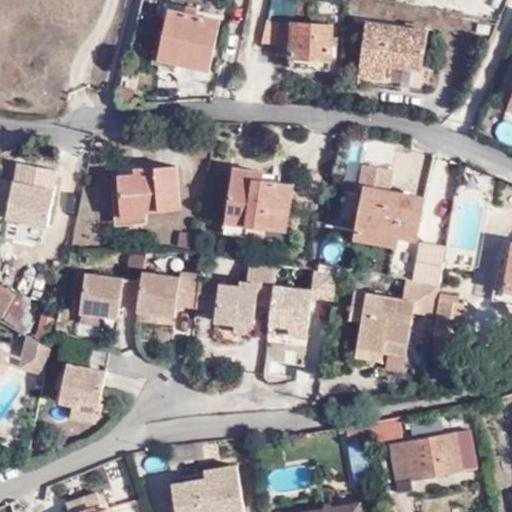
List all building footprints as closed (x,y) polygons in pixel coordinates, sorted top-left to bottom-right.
[(258,43),(277,45),(280,20),(281,10),(262,8),(258,43)] [(210,70),(218,22),(167,12),(157,62),(210,70)] [(280,20),(277,45),(276,55),(291,56),(330,59),(332,25),(280,20)] [(386,78),(388,66),(388,60),(400,61),(400,68),(422,71),(427,31),(366,23),(361,75),(386,78)] [(330,59),(291,56),(291,66),(330,68),(330,59)] [(156,168),(135,169),(119,169),(121,213),(146,211),(146,208),(178,205),(176,160),(155,162),(156,168)] [(13,182),(0,179),(0,215),(48,225),(55,189),(52,188),(56,169),(17,162),(13,182)] [(257,176),(258,168),(236,164),(226,218),(288,229),(296,182),(265,177),(257,176)] [(266,169),(258,168),(257,176),(265,177),(266,169)] [(366,183),(357,229),(379,234),(381,229),(399,233),(418,236),(426,195),(366,183)] [(379,234),(357,229),(356,235),(396,243),(399,233),(381,229),(379,234)] [(316,261),(323,231),(316,230),(309,260),(316,261)] [(511,241),(506,265),(499,263),(491,298),(511,302),(511,241)] [(435,282),(440,257),(418,252),(413,278),(435,282)] [(67,268),(69,261),(56,258),(54,265),(67,268)] [(314,296),(333,298),(339,265),(331,263),(316,261),(312,289),(276,283),(278,263),(251,259),(247,279),(241,278),(240,285),(221,282),(218,306),(216,318),(235,321),(237,321),(237,317),(255,319),(257,303),(259,296),(273,299),(272,305),(270,322),(289,325),(291,325),(291,318),(309,320),(314,296)] [(180,293),(200,295),(202,280),(203,272),(182,269),(182,274),(145,269),(144,278),(141,297),(140,303),(159,305),(159,312),(178,314),(179,302),(180,293)] [(141,297),(144,278),(88,271),(84,306),(104,307),(103,313),(121,315),(123,301),(123,295),(141,297)] [(62,295),(65,280),(57,278),(52,302),(61,303),(62,295)] [(354,290),(350,309),(362,311),(360,321),(356,345),(380,351),(383,339),(405,342),(411,312),(432,316),(436,286),(405,279),(401,299),(354,290)] [(200,295),(199,304),(218,306),(221,282),(202,280),(200,295)] [(0,310),(7,315),(20,291),(1,281),(0,283),(0,310)] [(179,302),(199,304),(200,295),(180,293),(179,302)] [(437,295),(430,335),(433,335),(429,353),(452,357),(456,339),(458,340),(465,305),(457,303),(457,299),(437,295)] [(257,303),(272,305),(273,299),(259,296),(257,303)] [(140,303),(139,310),(159,312),(159,305),(140,303)] [(104,307),(84,306),(82,320),(102,322),(103,313),(104,307)] [(362,311),(350,309),(349,318),(360,321),(362,311)] [(237,321),(235,321),(234,330),(254,333),(255,319),(237,317),(237,321)] [(307,335),(309,320),(291,318),(291,325),(289,325),(289,333),(307,335)] [(52,347),(28,334),(21,366),(47,372),(52,347)] [(402,355),(405,342),(383,339),(380,351),(402,355)] [(380,351),(356,345),(354,356),(379,360),(380,351)] [(101,403),(107,371),(69,363),(61,402),(79,404),(81,400),(101,403)] [(345,444),(366,440),(363,422),(341,426),(345,444)] [(453,432),(460,469),(476,466),(469,429),(453,432)] [(460,469),(453,432),(388,445),(394,483),(460,469)] [(183,441),(172,444),(175,460),(196,457),(194,440),(183,441)] [(167,475),(168,489),(196,483),(194,471),(167,475)] [(239,511),(234,476),(196,483),(168,489),(173,511),(239,511)] [(61,504),(63,511),(104,511),(101,511),(99,511),(92,493),(61,504)] [(263,506),(264,511),(286,511),(285,502),(263,506)] [(359,511),(357,502),(312,511),(359,511)]
